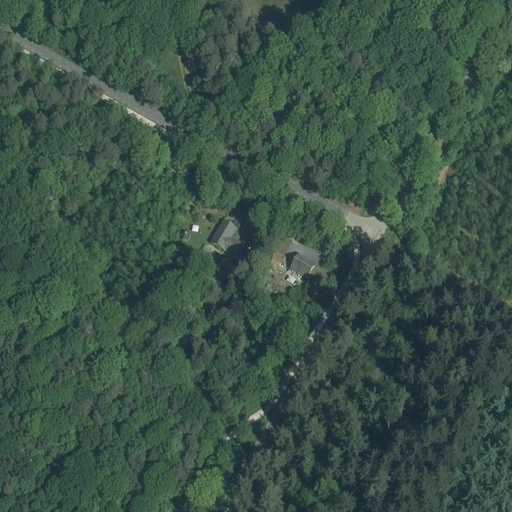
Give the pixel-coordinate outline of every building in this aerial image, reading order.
[(235,120),(238,114),(229,109),(226,115),(235,120)] [(223,223),(218,231),(211,244),(224,252),(225,251),(235,256),(242,245),(235,242),(235,243),(230,240),(236,230),(223,223)] [(272,260),(269,266),(276,270),(280,264),(282,265),(286,258),(284,257),(277,253),(276,252),(272,259),(272,260)] [(246,261),(246,266),(260,266),(261,261),(261,255),(246,254),(246,261)] [(299,255),(290,270),(307,279),(315,265),(299,255)]
